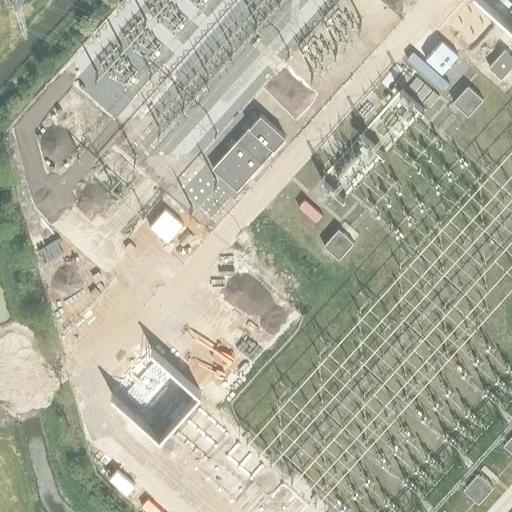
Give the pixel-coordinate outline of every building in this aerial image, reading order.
[(457,21),(441,39),(459,54),(474,36),(457,21)] [(489,67),(501,79),(511,66),(511,55),(505,49),(489,67)] [(493,88),(477,74),(469,83),(485,97),(493,88)] [(467,85),(453,101),(469,116),(483,100),(467,85)] [(237,142),(213,169),(238,191),(262,164),(286,137),(261,114),(237,142)] [(338,228),(322,245),(339,260),(355,243),(338,228)] [(226,384),(241,367),(230,356),(214,373),(226,384)] [(479,473),(464,489),(479,504),(495,487),(479,473)]
